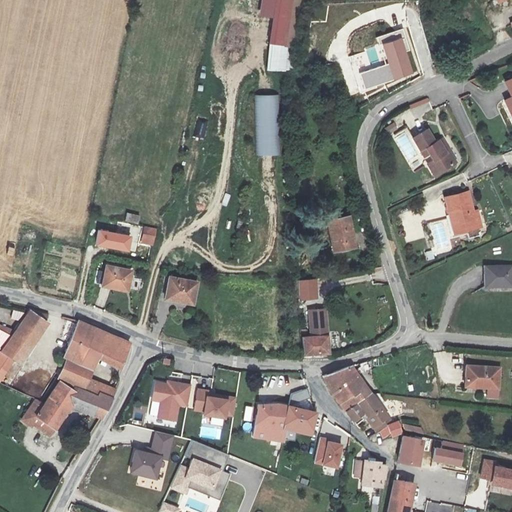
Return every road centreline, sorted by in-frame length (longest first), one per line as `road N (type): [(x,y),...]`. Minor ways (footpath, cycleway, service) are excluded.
road 1 (unclassified): [(404,334),(362,166),(364,133),(393,101),(511,46)]
road 2 (track): [(256,29),(254,56),(231,88),(216,198),(208,216),(163,251),(141,341)]
road 3 (residential): [(141,341),(128,382),(58,511)]
road 4 (unclassified): [(141,341),(205,359),(308,366)]
road 5 (unclassified): [(0,291),(98,317),(141,341)]
road 6 (residential): [(395,467),(330,407),(308,366)]
